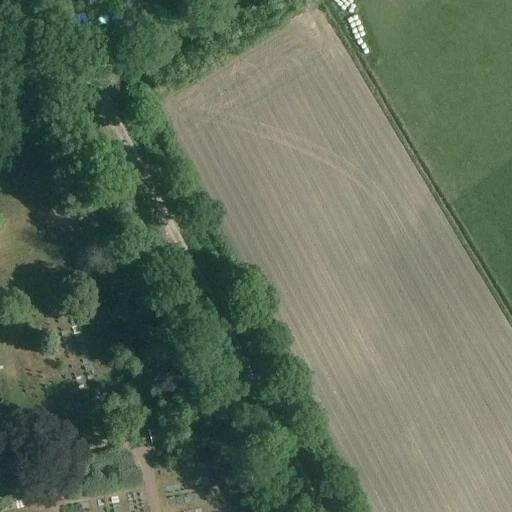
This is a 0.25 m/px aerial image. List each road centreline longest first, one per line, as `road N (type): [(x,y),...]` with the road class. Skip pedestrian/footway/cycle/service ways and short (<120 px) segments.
road 1 (track): [(115,126),(318,511)]
road 2 (unclassified): [(0,56),(74,66),(115,126)]
